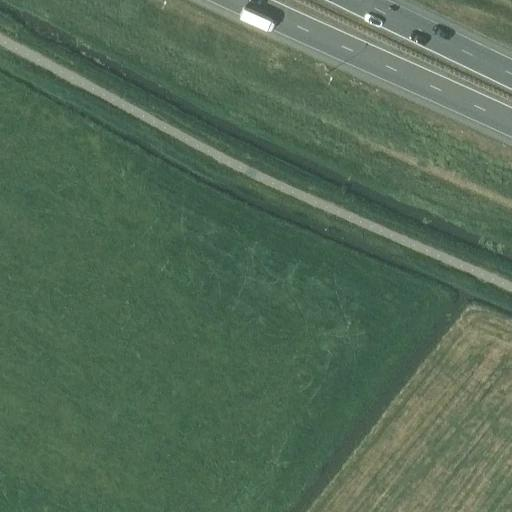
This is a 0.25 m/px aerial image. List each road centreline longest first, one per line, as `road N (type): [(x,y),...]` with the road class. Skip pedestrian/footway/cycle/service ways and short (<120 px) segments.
road 1 (trunk): [(239,0),(511,123)]
road 2 (trunk): [(511,75),(360,0)]
